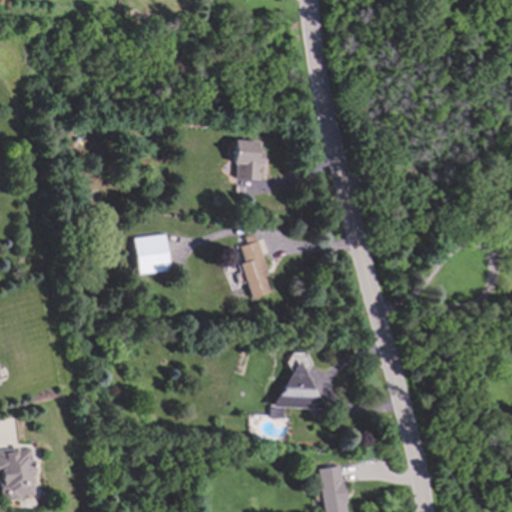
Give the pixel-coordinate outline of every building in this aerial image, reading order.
[(255,142),(231,141),(231,165),(233,165),(233,180),(258,181),(260,153),(254,153),(255,142)] [(249,299),(268,294),(262,276),(265,275),(253,234),(242,238),(244,245),(237,247),(241,263),(238,264),(249,299)] [(132,239),(136,275),(167,272),(163,236),(132,239)] [(0,491),(1,501),(32,497),(30,472),(31,472),(29,449),(0,451),(0,491)] [(314,470),(320,511),(345,511),(338,466),(314,470)]
